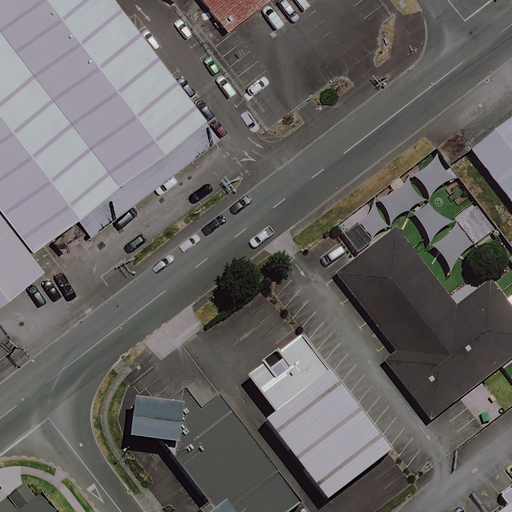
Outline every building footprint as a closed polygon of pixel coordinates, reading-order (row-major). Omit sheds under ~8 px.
[(200,140),(91,0),(0,0),(0,233),(18,256),(63,222),(74,236),(200,140)] [(266,0),(197,0),(223,33),(266,0)] [(511,115),(455,160),(511,232),(511,115)] [(375,360),(419,417),(511,346),(511,332),(475,284),(444,308),(383,229),(326,273),(386,351),(375,360)] [(0,296),(31,273),(18,256),(0,233),(0,296)] [(391,449),(299,332),(244,374),(274,412),(262,420),(325,500),(391,449)] [(269,511),(285,500),(203,396),(184,411),(171,394),(149,412),(120,408),(114,445),(151,450),(196,511),(269,511)] [(48,511),(27,485),(0,506),(0,511),(48,511)] [(511,511),(511,490),(482,511),(511,511)]
